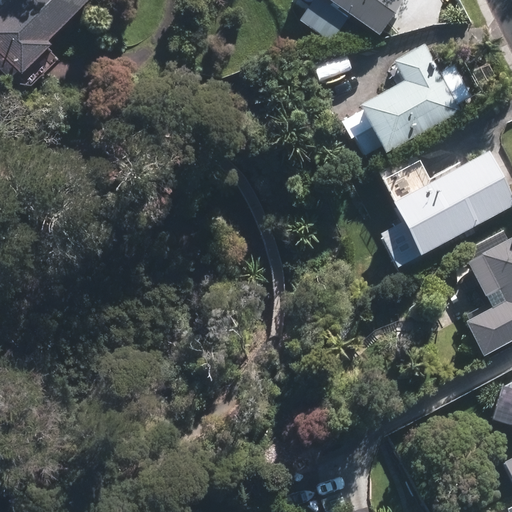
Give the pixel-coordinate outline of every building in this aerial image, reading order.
[(16,0),(0,16),(0,57),(12,70),(84,0),(16,0)] [(392,0),(334,0),(373,27),(392,0)] [(365,88),(357,70),(349,52),(309,69),(317,87),(325,105),(365,88)] [(409,91),(364,118),(385,153),(457,112),(426,58),(399,74),(409,91)] [(487,165),(395,214),(418,257),(510,208),(487,165)] [(511,341),(511,249),(484,265),(508,311),(469,332),(483,357),(511,341)] [(511,457),(502,462),(511,480),(511,457)]
